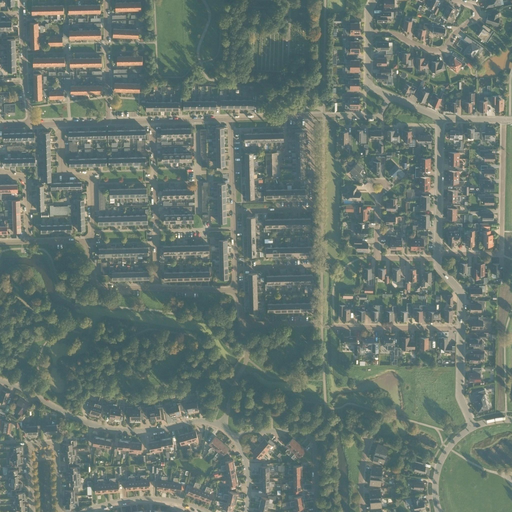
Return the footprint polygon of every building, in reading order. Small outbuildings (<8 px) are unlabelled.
[(436,7),(439,1),(437,0),(431,0),(432,0),(431,0),(428,0),(425,6),(428,8),(429,6),(434,9),(433,12),(436,14),(439,8),(436,7)] [(485,1),(486,8),(493,7),(493,6),(500,4),(499,0),(489,0),(485,1)] [(449,6),(444,15),(448,17),(447,21),(452,23),(455,18),(452,16),(455,9),(453,8),(452,8),(449,6)] [(491,15),(488,14),(486,22),(493,24),(494,26),(496,27),(498,26),(499,24),(498,22),(499,18),(498,17),(500,12),(493,10),(491,15)] [(377,15),(377,22),(387,22),(387,18),(394,18),(394,12),(381,12),(381,15),(377,15)] [(403,30),(410,31),(411,24),(415,25),(416,19),(412,18),(412,22),(405,20),(403,30)] [(345,28),(351,28),(359,28),(359,22),(359,23),(353,23),(353,20),(347,20),(347,22),(345,25),(345,28)] [(12,21),(5,21),(5,30),(3,30),(4,34),(6,34),(6,30),(12,30),(12,21)] [(432,34),(444,36),(445,28),(438,27),(439,23),(431,21),(430,28),(433,28),(432,34)] [(423,30),(419,29),(417,38),(424,39),(425,32),(428,32),(429,24),(424,23),(423,30)] [(487,42),(494,32),(483,24),(483,25),(481,28),(482,28),(478,36),(487,42)] [(347,37),(353,37),(353,34),(359,34),(359,28),(351,28),(345,28),(345,32),(347,34),(347,37)] [(480,53),(483,48),(466,36),(464,39),(471,44),(465,53),(472,58),(477,51),(480,53)] [(359,47),(359,41),(353,41),(353,37),(347,37),(347,41),(345,43),(345,47),(350,47),(359,47)] [(386,54),(392,54),(392,42),(377,42),(377,50),(386,50),(386,54)] [(347,52),(347,56),(353,56),(353,52),(359,52),(359,53),(359,47),(350,47),(345,47),(345,50),(347,52)] [(7,53),(7,57),(7,59),(16,59),(15,52),(7,52),(7,51),(3,51),(3,53),(7,53)] [(407,66),(413,67),(413,57),(409,57),(410,53),(405,53),(405,51),(401,51),(401,56),(402,56),(402,62),(407,62),(407,66)] [(454,58),(449,66),(453,69),(453,70),(457,73),(459,69),(459,68),(462,64),(463,62),(462,61),(463,58),(456,53),(454,56),(455,57),(454,58)] [(377,65),(386,65),(386,61),(389,61),(389,59),(391,59),(391,54),(384,54),(384,58),(377,58),(377,65)] [(353,60),(353,56),(347,56),(347,60),(350,60),(350,65),(359,65),(359,60),(353,60)] [(16,59),(7,59),(7,57),(3,57),(3,59),(7,59),(8,64),(8,65),(16,65),(16,59)] [(416,58),(416,68),(423,68),(428,68),(429,61),(424,61),(424,58),(416,58)] [(432,61),(431,71),(439,72),(439,71),(445,69),(443,63),(440,64),(440,65),(439,65),(439,62),(432,61)] [(8,65),(8,64),(3,64),(3,66),(7,66),(7,68),(8,68),(8,72),(16,72),(16,65),(8,65)] [(347,71),(347,75),(353,75),(353,71),(359,71),(359,65),(350,65),(345,65),(345,71),(347,71)] [(387,81),(387,84),(392,84),(392,77),(391,77),(391,69),(381,69),(381,73),(377,73),(377,81),(387,81)] [(345,84),(350,84),(359,84),(359,78),(353,78),(353,75),(347,75),(347,78),(345,84)] [(347,89),(347,93),(353,93),(353,90),(359,90),(359,84),(350,84),(345,84),(347,89)] [(417,88),(411,85),(411,86),(406,84),(402,92),(408,95),(409,91),(414,94),(417,88)] [(420,93),(418,99),(425,102),(429,93),(423,91),(425,87),(420,85),(417,92),(420,93)] [(221,108),(227,108),(227,100),(229,100),(229,96),(227,96),(227,100),(222,100),(222,98),(223,98),(223,91),(220,91),(220,100),(221,100),(221,108)] [(9,92),(0,92),(0,104),(1,105),(2,105),(2,112),(4,112),(15,112),(15,104),(9,104),(9,92)] [(431,105),(438,108),(440,101),(444,102),(446,94),(443,93),(441,98),(436,96),(437,94),(433,92),(430,98),(434,100),(431,105)] [(472,103),(475,103),(475,92),(469,92),(469,102),(465,102),(465,111),(471,111),(472,103)] [(353,97),(353,93),(347,93),(347,97),(346,97),(346,103),(349,103),(359,103),(359,97),(353,97)] [(233,100),(229,100),(227,100),(227,108),(234,108),(234,100),(236,100),(236,96),(233,96),(233,100)] [(236,100),(234,100),(234,108),(240,108),(240,100),(242,100),(242,96),(240,96),(240,100),(236,100)] [(242,100),(240,100),(240,108),(247,108),(247,100),(248,100),(249,96),(246,96),(246,100),(242,100)] [(247,100),(247,108),(253,109),(253,107),(256,107),(256,100),(255,100),(255,96),(253,96),(253,100),(248,100),(247,100)] [(503,106),(503,105),(504,103),(503,103),(503,99),(498,99),(498,96),(491,96),(491,103),(495,103),(495,110),(497,110),(499,111),(501,110),(503,110),(503,106)] [(184,109),(190,109),(190,101),(192,101),(192,97),(190,97),(190,101),(184,101),(184,109)] [(197,109),(197,101),(198,101),(198,97),(196,97),(196,101),(192,101),(190,101),(190,109),(197,109)] [(203,109),(203,101),(205,101),(205,97),(203,97),(203,101),(198,101),(197,101),(197,109),(203,109)] [(203,109),(210,109),(210,101),(211,101),(211,97),(209,97),(209,101),(205,101),(203,101),(203,109)] [(461,101),(461,98),(454,97),(454,99),(452,102),(451,102),(449,102),(449,107),(451,107),(451,111),(458,111),(458,108),(461,108),(461,101)] [(479,111),(487,111),(487,104),(490,104),(490,97),(484,97),(484,101),(479,101),(479,111)] [(153,110),(153,102),(154,102),(154,98),(152,98),(152,102),(146,102),(146,110),(153,110)] [(153,110),(159,110),(159,102),(161,102),(161,98),(158,98),(158,102),(154,102),(153,102),(153,110)] [(161,102),(159,102),(159,110),(166,110),(166,102),(167,102),(167,98),(165,98),(165,102),(161,102)] [(172,110),(172,102),(174,102),(174,98),(172,98),(172,102),(167,102),(166,102),(166,110),(172,110)] [(172,102),(172,110),(179,110),(179,109),(181,109),(181,102),(180,102),(180,98),(178,98),(178,102),(174,102),(172,102)] [(359,103),(349,103),(346,103),(345,108),(347,108),(347,111),(353,111),(353,108),(358,108),(359,108),(359,103)] [(216,132),(216,134),(224,134),(224,127),(215,127),(215,126),(212,126),(212,128),(215,128),(216,132)] [(450,130),(450,140),(458,141),(458,139),(462,139),(462,128),(457,128),(457,129),(457,130),(450,130)] [(295,137),(295,138),(304,138),(303,132),(301,132),(301,129),(295,129),(295,131),(291,131),(291,133),(293,133),(293,134),(295,134),(295,137)] [(474,129),(467,129),(467,133),(464,133),(464,139),(468,139),(468,137),(473,138),(473,139),(479,139),(479,132),(474,132),(474,129)] [(482,132),(482,141),(487,142),(488,138),(495,140),(495,129),(485,129),(485,132),(482,132)] [(361,142),(366,143),(366,133),(363,133),(363,130),(356,130),(356,140),(361,140),(361,142)] [(380,138),(379,142),(383,142),(383,136),(381,136),(381,130),(374,130),(374,131),(370,131),(370,138),(380,138)] [(394,131),(387,131),(387,140),(392,140),(392,142),(399,143),(399,134),(394,134),(394,131)] [(409,146),(415,146),(415,139),(411,139),(411,131),(404,131),(404,141),(409,141),(409,146)] [(283,132),(276,132),(276,141),(275,141),(275,145),(280,145),(280,141),(282,141),(283,141),(283,132)] [(340,139),(338,139),(338,143),(347,144),(347,145),(351,145),(352,135),(348,135),(348,132),(340,132),(340,139)] [(419,141),(419,142),(421,142),(428,144),(428,148),(431,148),(431,143),(431,141),(431,135),(428,135),(420,132),(419,134),(419,137),(418,141),(419,141)] [(304,145),(304,138),(295,138),(295,137),(291,137),(291,139),(295,139),(295,144),(295,145),(304,145)] [(216,141),(216,145),(216,147),(225,147),(224,140),(216,140),(216,139),(212,139),(212,141),(216,141)] [(448,152),(448,158),(459,158),(459,153),(464,153),(464,149),(463,149),(459,149),(456,149),(456,152),(448,152)] [(494,154),(487,154),(487,150),(480,150),(480,156),(485,156),(485,160),(494,160),(494,154)] [(216,154),(216,158),(216,160),(225,160),(225,153),(216,153),(216,152),(212,152),(212,154),(216,154)] [(253,161),(255,161),(257,161),(257,159),(253,159),(253,153),(245,153),(245,160),(253,159),(253,161)] [(420,158),(420,164),(430,164),(430,158),(423,158),(423,155),(418,155),(418,158),(420,158)] [(296,159),(296,163),(296,164),(304,164),(304,158),(296,158),(296,156),(292,156),(292,159),(296,159)] [(373,168),(372,168),(371,169),(371,171),(372,172),(373,172),(373,173),(380,173),(381,164),(385,164),(385,157),(376,157),(376,162),(373,162),(373,168)] [(225,160),(216,160),(216,158),(213,159),(213,161),(216,160),(216,167),(217,167),(223,166),(225,166),(225,160)] [(459,158),(448,158),(448,164),(456,164),(456,167),(463,167),(463,163),(459,163),(459,158)] [(257,165),(253,165),(253,161),(253,159),(245,160),(245,166),(253,166),(254,168),(258,167),(257,165)] [(362,165),(359,162),(350,171),(354,175),(353,176),(357,181),(363,175),(359,171),(362,169),(360,167),(362,165)] [(396,175),(400,178),(404,174),(401,170),(396,164),(389,172),(394,177),(396,175)] [(415,170),(415,173),(423,173),(423,170),(430,170),(430,164),(420,164),(419,170),(415,170)] [(484,171),(484,175),(494,175),(494,169),(487,169),(487,165),(481,165),(481,171),(484,171)] [(254,168),(253,166),(245,166),(245,173),(254,172),(254,174),(258,174),(258,171),(254,172),(254,168)] [(448,170),(448,176),(459,177),(459,171),(463,171),(463,168),(456,168),(456,170),(448,170)] [(296,171),(296,169),(292,169),(292,172),(296,172),(296,178),(305,177),(305,171),(296,171)] [(246,179),(254,179),(254,180),(258,180),(258,178),(254,178),(254,174),(254,172),(245,173),(246,179)] [(422,177),(423,173),(415,173),(415,177),(419,177),(419,183),(430,183),(430,177),(422,177)] [(459,177),(448,176),(448,183),(455,183),(455,186),(464,186),(464,181),(459,181),(459,177)] [(246,186),(254,185),(254,187),(258,187),(258,184),(254,185),(254,180),(254,179),(246,179),(246,186)] [(484,190),(494,191),(494,184),(486,183),(486,180),(479,179),(479,183),(484,184),(484,190)] [(226,183),(217,183),(217,182),(213,182),(213,184),(217,184),(217,188),(217,190),(226,190),(226,183)] [(430,183),(419,183),(419,189),(415,189),(415,192),(422,192),(422,189),(430,189),(430,183)] [(304,188),(300,188),(299,188),(299,197),(305,197),(305,195),(309,194),(308,184),(307,184),(304,185),(304,188)] [(246,186),(246,192),(254,192),(254,193),(258,193),(258,191),(257,191),(257,189),(254,189),(254,187),(254,185),(246,186)] [(273,189),(274,189),(274,185),(272,185),(272,189),(266,190),(266,198),(273,198),(273,189)] [(286,197),(286,189),(287,189),(287,185),(285,185),(285,189),(281,189),(279,189),(279,198),(286,197)] [(291,189),(287,189),(286,189),(286,197),(292,197),(292,189),(294,189),(294,185),(291,185),(291,189)] [(299,197),(299,188),(300,188),(300,185),(298,185),(298,189),(294,189),(292,189),(292,197),(299,197)] [(356,190),(356,187),(350,187),(350,192),(349,192),(349,200),(361,200),(361,192),(356,192),(356,190)] [(448,190),(448,195),(457,195),(457,192),(460,192),(460,187),(454,187),(454,190),(448,190)] [(226,190),(217,190),(217,188),(213,188),(213,191),(218,191),(218,195),(218,196),(226,196),(226,190)] [(255,198),(254,193),(254,192),(246,192),(246,199),(254,198),(255,200),(258,200),(258,197),(255,198)] [(494,198),(485,197),(485,194),(478,194),(478,200),(485,200),(484,204),(493,204),(494,198)] [(226,196),(218,196),(218,195),(214,195),(214,197),(218,197),(218,201),(218,203),(226,203),(226,196)] [(457,195),(448,195),(448,200),(453,200),(453,204),(460,204),(460,198),(457,198),(457,195)] [(396,204),(397,199),(390,199),(390,203),(386,203),(386,210),(391,210),(391,212),(398,212),(398,204),(396,204)] [(429,202),(420,202),(420,205),(417,205),(417,207),(413,207),(413,211),(420,211),(420,208),(429,208),(429,202)] [(447,208),(447,213),(457,214),(457,211),(460,211),(460,205),(453,205),(453,208),(447,208)] [(360,219),(367,219),(367,209),(363,209),(363,206),(356,206),(356,210),(360,210),(360,219)] [(214,210),(218,210),(218,214),(218,216),(226,216),(226,209),(218,209),(218,208),(214,208),(214,210)] [(419,217),(419,220),(429,221),(429,214),(425,214),(425,211),(416,211),(416,217),(419,217)] [(457,218),(457,214),(447,213),(447,219),(454,219),(454,222),(460,222),(460,218),(457,218)] [(226,216),(218,216),(218,214),(214,214),(214,217),(218,217),(218,223),(227,222),(226,216)] [(247,217),(247,224),(255,224),(255,225),(262,225),(262,221),(255,221),(255,217),(247,217)] [(283,230),(283,231),(285,231),(285,227),(289,227),(291,227),(291,218),(285,219),(285,227),(283,227),(283,230)] [(291,227),(289,227),(289,231),(292,231),(292,230),(293,230),(293,227),(296,227),(298,227),(297,218),(291,218),(291,227)] [(297,218),(298,227),(296,227),(296,231),(298,231),(298,227),(302,226),(304,226),(304,218),(297,218)] [(304,226),(302,226),(302,231),(305,230),(305,226),(311,226),(311,218),(304,218),(304,226)] [(272,227),(272,219),(265,219),(265,227),(263,227),(264,231),(266,231),(266,227),(270,227),(272,227)] [(272,219),(272,227),(270,227),(270,231),(272,231),(272,227),(276,227),(278,227),(278,219),(272,219)] [(278,227),(276,227),(277,231),(279,231),(279,230),(283,230),(283,227),(285,227),(285,219),(278,219),(278,227)] [(429,227),(429,221),(419,220),(419,226),(414,225),(414,229),(420,230),(420,226),(429,227)] [(364,236),(368,236),(368,228),(365,228),(365,223),(358,223),(358,224),(355,224),(355,229),(354,229),(354,233),(355,234),(357,234),(357,235),(364,235),(364,236)] [(255,228),(255,225),(255,224),(247,224),(247,230),(255,230),(255,232),(259,232),(259,229),(257,229),(257,228),(255,228)] [(247,230),(247,237),(256,236),(256,238),(260,238),(260,236),(255,236),(255,232),(255,230),(247,230)] [(455,245),(455,241),(460,241),(461,230),(460,230),(460,231),(455,231),(455,232),(448,232),(447,236),(448,236),(448,245),(455,245)] [(483,245),(492,246),(492,242),(492,241),(492,239),(492,238),(492,235),(490,235),(490,231),(483,231),(483,235),(484,235),(484,240),(483,240),(483,245)] [(411,250),(417,250),(417,239),(411,239),(411,234),(408,234),(408,243),(411,243),(411,250)] [(391,243),(391,249),(396,249),(396,240),(397,235),(388,235),(387,243),(391,243)] [(219,245),(219,246),(227,246),(227,239),(225,239),(224,236),(219,237),(219,238),(215,238),(215,241),(219,240),(219,245)] [(256,238),(256,236),(247,237),(247,243),(256,243),(256,245),(260,245),(260,242),(256,242),(256,238)] [(405,236),(402,236),(402,240),(396,240),(396,249),(402,250),(402,243),(405,243),(405,236)] [(417,239),(417,250),(423,250),(423,243),(427,243),(427,236),(421,236),(421,239),(417,239)] [(363,252),(368,252),(368,243),(361,243),(361,238),(354,238),(354,245),(357,245),(357,250),(363,250),(363,252)] [(294,247),(292,247),(292,255),(299,255),(298,247),(300,247),(300,244),(300,242),(298,243),(298,247),(294,247)] [(304,244),(300,244),(300,247),(298,247),(299,255),(305,255),(305,246),(307,246),(307,242),(304,242),(304,244)] [(311,246),(307,246),(305,246),(305,255),(312,255),(311,246),(313,246),(313,242),(311,242),(311,246)] [(256,249),(256,245),(256,243),(247,243),(247,250),(256,249),(256,251),(260,251),(260,249),(256,249)] [(273,247),(274,247),(274,243),(272,243),(272,247),(266,247),(266,256),(273,256),(273,247)] [(278,247),(274,247),(273,247),(273,256),(279,255),(279,247),(281,247),(281,243),(278,243),(278,247)] [(286,255),(285,247),(287,247),(287,243),(285,243),(285,247),(281,247),(279,247),(279,255),(286,255)] [(291,247),(287,247),(285,247),(286,255),(292,255),(292,247),(294,247),(294,243),(291,243),(291,247)] [(176,245),(170,246),(170,254),(168,254),(169,258),(171,258),(171,254),(175,254),(176,254),(176,245)] [(209,245),(202,245),(202,253),(201,253),(201,257),(203,257),(203,253),(209,253),(209,245)] [(219,247),(219,251),(219,253),(227,253),(227,246),(219,246),(219,245),(215,245),(215,247),(219,247)] [(256,249),(247,250),(248,256),(256,256),(256,258),(260,258),(260,251),(256,251),(256,249)] [(219,260),(220,264),(220,266),(228,265),(228,259),(219,259),(219,257),(215,258),(215,260),(219,260)] [(466,275),(471,275),(472,267),(467,267),(467,263),(460,263),(460,272),(466,272),(466,275)] [(499,267),(499,264),(492,264),(492,273),(496,273),(496,278),(503,278),(503,267),(499,267)] [(484,265),(477,265),(477,269),(474,269),(474,279),(479,279),(479,275),(484,275),(484,265)] [(171,272),(173,272),(172,268),(168,268),(168,272),(164,272),(164,280),(171,280),(171,272)] [(374,285),(374,276),(371,276),(371,268),(364,268),(364,270),(363,270),(363,271),(362,274),(363,275),(364,275),(364,278),(369,278),(368,282),(368,285),(374,285)] [(385,282),(389,282),(389,276),(385,276),(386,269),(379,269),(378,277),(382,278),(382,281),(385,281),(385,282)] [(397,286),(404,286),(404,278),(400,278),(400,269),(393,269),(393,279),(397,280),(397,286)] [(419,278),(419,275),(418,274),(416,274),(416,273),(415,273),(416,269),(410,269),(410,273),(409,273),(409,281),(416,281),(416,279),(418,279),(419,278)] [(220,272),(220,270),(216,271),(216,273),(220,273),(220,279),(228,279),(228,272),(220,272)] [(427,287),(427,284),(427,281),(431,281),(431,272),(425,272),(425,275),(421,275),(421,287),(427,287)] [(248,274),(248,280),(257,280),(257,281),(261,281),(261,279),(257,279),(256,273),(248,274)] [(312,274),(305,275),(305,283),(304,283),(304,287),(306,287),(306,283),(312,283),(312,274)] [(471,288),(471,295),(485,295),(485,286),(479,285),(479,289),(471,288)] [(312,298),(312,303),(308,303),(307,303),(307,311),(313,311),(313,310),(315,310),(315,302),(315,298),(312,298)] [(268,312),(275,312),(274,303),(276,303),(276,299),(273,299),(274,303),(267,304),(268,312)] [(362,310),(358,310),(355,310),(355,316),(358,316),(358,319),(365,319),(365,311),(368,312),(368,300),(365,300),(365,307),(362,307),(362,310)] [(470,312),(481,312),(481,307),(484,308),(484,300),(478,300),(478,304),(471,304),(470,312)] [(339,315),(342,315),(342,319),(350,319),(350,309),(345,309),(345,305),(339,305),(339,315)] [(372,308),(372,310),(371,319),(378,320),(378,312),(382,312),(382,305),(375,305),(375,308),(372,308)] [(422,320),(422,311),(426,311),(426,305),(420,305),(420,308),(413,308),(413,315),(415,315),(415,320),(422,320)] [(392,306),(392,311),(386,311),(386,320),(393,320),(393,313),(396,313),(396,306),(392,306)] [(400,311),(400,320),(407,320),(407,313),(411,313),(411,306),(407,306),(407,311),(400,311)] [(428,320),(435,321),(435,319),(440,319),(440,309),(435,309),(435,312),(428,311),(428,320)] [(486,321),(486,317),(479,317),(479,321),(472,321),(472,329),(476,329),(476,328),(483,328),(483,321),(486,321)] [(348,344),(356,344),(356,336),(348,336),(348,337),(344,337),(344,343),(348,343),(348,344)] [(395,337),(390,337),(390,336),(388,336),(388,337),(384,337),(383,345),(388,345),(388,350),(394,350),(394,347),(395,347),(395,337)] [(373,353),(378,353),(378,342),(374,342),(374,337),(367,337),(364,337),(364,340),(362,340),(362,345),(364,345),(364,346),(365,347),(366,347),(367,347),(368,347),(369,346),(371,346),(371,345),(371,352),(373,352),(373,353)] [(402,337),(402,349),(409,349),(415,349),(415,342),(409,341),(409,337),(402,337)] [(424,337),(422,337),(421,337),(420,348),(427,348),(427,351),(431,351),(431,340),(428,340),(428,337),(426,337),(425,337),(424,337)] [(445,352),(452,352),(452,345),(448,345),(448,338),(439,338),(439,342),(440,342),(440,348),(445,348),(445,352)] [(474,345),(474,346),(474,349),(483,349),(484,342),(482,340),(482,338),(474,338),(474,339),(470,339),(470,345),(474,345)] [(469,362),(480,362),(480,358),(484,358),(484,351),(477,351),(476,355),(470,354),(469,362)] [(469,373),(469,382),(474,382),(474,381),(480,381),(480,375),(481,375),(481,368),(473,368),(473,373),(469,373)] [(0,396),(0,401),(6,403),(10,393),(2,390),(0,396)] [(478,412),(482,411),(482,410),(487,408),(485,400),(485,399),(484,394),(486,393),(485,390),(479,392),(480,395),(477,396),(478,401),(476,402),(477,408),(478,412)] [(13,408),(21,414),(17,420),(20,422),(29,410),(26,408),(29,404),(20,398),(15,405),(13,408)] [(195,402),(192,402),(193,413),(199,412),(198,405),(201,405),(199,398),(194,399),(195,402)] [(188,414),(193,413),(192,402),(189,403),(188,400),(183,401),(184,408),(187,407),(188,414)] [(98,403),(90,401),(88,407),(91,408),(89,414),(94,416),(98,403)] [(176,417),(181,415),(180,409),(183,408),(181,402),(176,403),(175,402),(172,403),(173,406),(176,417)] [(99,417),(101,411),(104,412),(106,406),(98,403),(94,416),(99,417)] [(176,417),(173,406),(171,407),(169,403),(164,404),(166,413),(169,412),(171,418),(176,417)] [(114,421),(116,409),(116,405),(108,404),(107,410),(110,410),(109,420),(114,421)] [(119,409),(116,409),(114,421),(119,421),(121,412),(124,412),(125,406),(119,406),(119,409)] [(130,422),(135,422),(135,411),(132,411),(132,407),(127,407),(127,413),(130,413),(130,422)] [(138,411),(135,411),(135,422),(140,422),(140,413),(143,413),(143,407),(138,407),(138,411)] [(160,414),(163,413),(163,407),(157,408),(158,410),(155,410),(156,421),(161,420),(160,414)] [(151,421),(156,421),(155,410),(152,411),(151,408),(146,409),(147,416),(150,415),(151,421)] [(57,433),(57,426),(60,426),(59,420),(56,420),(57,425),(51,425),(52,434),(57,433)] [(38,425),(32,426),(33,434),(38,434),(38,427),(41,427),(40,421),(37,421),(38,425)] [(46,434),(52,434),(51,425),(46,425),(45,421),(42,421),(43,427),(46,427),(46,434)] [(27,428),(27,435),(33,434),(32,426),(29,426),(29,424),(26,424),(26,422),(23,422),(24,428),(27,428)] [(195,443),(194,443),(194,442),(198,440),(196,431),(190,432),(193,442),(192,442),(194,447),(196,446),(195,443)] [(190,432),(184,434),(188,448),(190,448),(189,444),(188,443),(192,442),(193,442),(190,432)] [(185,446),(186,449),(188,448),(184,434),(178,436),(181,445),(185,444),(186,445),(185,446)] [(212,447),(211,448),(210,447),(208,450),(210,452),(220,440),(215,436),(208,444),(212,447)] [(105,447),(106,438),(100,437),(98,450),(100,451),(101,446),(105,447)] [(105,447),(104,451),(106,452),(107,447),(111,447),(112,439),(106,438),(105,447)] [(166,452),(168,451),(166,438),(160,439),(160,441),(161,441),(162,447),(165,447),(166,452)] [(285,451),(287,453),(297,442),(292,438),(286,445),(289,448),(288,449),(287,449),(285,451)] [(260,443),(272,453),(273,451),(271,449),(270,450),(269,449),(272,445),(273,446),(275,443),(270,439),(267,441),(264,439),(260,443)] [(62,444),(63,449),(72,449),(72,446),(76,446),(76,440),(69,440),(69,443),(62,444)] [(214,449),(218,452),(224,444),(220,440),(210,452),(212,453),(214,450),(214,449)] [(157,456),(155,442),(149,443),(150,453),(155,452),(155,453),(154,453),(155,457),(157,456)] [(301,446),(297,442),(287,453),(289,455),(291,452),(290,451),(291,450),(294,453),(301,446)] [(9,452),(10,452),(13,451),(13,452),(23,451),(23,445),(16,446),(15,443),(6,443),(6,449),(9,449),(9,452)] [(256,448),(264,454),(267,451),(268,452),(267,452),(270,455),(272,453),(260,443),(256,448)] [(224,444),(218,452),(215,455),(217,457),(219,454),(218,454),(219,452),(223,455),(229,448),(224,444)] [(377,447),(375,453),(386,456),(387,450),(388,447),(378,444),(377,447)] [(294,453),(291,457),(293,459),(295,456),(295,455),(296,454),(299,458),(306,450),(301,446),(294,453)] [(264,454),(256,448),(252,452),(260,459),(263,455),(264,456),(263,457),(266,459),(268,457),(264,454)] [(386,456),(375,453),(373,459),(374,459),(373,462),(383,465),(384,462),(386,456)] [(70,464),(73,463),(77,463),(77,455),(76,455),(73,455),(66,455),(63,455),(63,461),(70,461),(70,464)] [(20,457),(14,457),(11,458),(11,457),(10,457),(10,466),(14,466),(17,466),(17,463),(24,463),(23,457),(20,457)] [(426,466),(422,465),(423,460),(416,458),(415,462),(415,464),(416,464),(414,470),(424,473),(426,466)] [(221,466),(221,468),(234,466),(233,460),(225,461),(226,465),(221,466)] [(70,469),(70,472),(80,472),(80,463),(77,463),(73,463),(70,464),(67,464),(67,467),(66,467),(66,469),(70,469)] [(18,475),(17,472),(21,471),(21,469),(21,466),(17,466),(14,466),(10,466),(7,466),(8,475),(18,475)] [(371,470),(371,476),(382,477),(382,471),(382,468),(372,467),(371,470)] [(224,480),(226,479),(237,478),(236,472),(227,473),(228,477),(223,478),(224,480)] [(382,477),(371,476),(370,482),(370,485),(380,486),(381,483),(382,477)] [(169,491),(175,492),(181,492),(182,484),(179,483),(179,478),(174,477),(173,483),(170,482),(169,491)] [(68,487),(72,487),(74,487),(74,484),(81,483),(80,478),(71,478),(71,481),(67,481),(67,484),(68,484),(68,487)] [(224,482),(229,481),(230,487),(235,487),(235,484),(238,484),(237,478),(226,479),(224,480),(224,482)] [(411,478),(410,482),(414,482),(414,489),(423,489),(423,482),(416,482),(417,479),(411,478)] [(18,489),(22,489),(22,486),(22,483),(18,484),(18,480),(8,481),(9,487),(12,486),(12,489),(18,489)] [(187,494),(193,496),(198,483),(195,482),(193,487),(190,486),(187,494)] [(193,496),(199,498),(202,490),(199,489),(200,484),(198,483),(193,496)] [(299,489),(302,489),(302,483),(288,484),(283,484),(284,489),(289,489),(291,486),(293,486),(294,489),(293,489),(293,492),(299,492),(299,489)] [(269,490),(269,486),(274,486),(274,484),(261,484),(261,490),(264,490),(264,493),(271,493),(271,490),(269,490)] [(199,498),(204,500),(209,487),(206,486),(205,491),(202,490),(199,498)] [(72,487),(72,490),(65,490),(65,496),(75,495),(74,492),(78,492),(78,487),(74,487),(72,487)] [(212,488),(209,487),(204,500),(210,502),(213,494),(210,493),(212,488)] [(18,492),(18,489),(12,489),(11,490),(12,495),(16,495),(16,498),(25,498),(25,492),(18,492)] [(370,493),(370,499),(381,498),(381,492),(380,492),(380,489),(370,490),(370,493)] [(236,499),(230,498),(223,496),(223,498),(228,499),(227,503),(233,505),(235,505),(236,499)] [(290,501),(290,504),(303,502),(302,496),(298,496),(294,497),(294,501),(290,501)] [(413,502),(412,502),(411,498),(406,499),(407,505),(414,504),(414,507),(413,510),(415,511),(416,511),(418,510),(425,508),(425,505),(425,504),(424,504),(424,501),(420,502),(420,500),(419,496),(413,498),(413,501),(413,502)] [(261,497),(260,503),(273,506),(273,503),(269,502),(269,498),(268,498),(267,498),(261,497)] [(381,498),(370,499),(371,505),(371,508),(382,507),(381,504),(382,504),(381,498)] [(71,511),(71,507),(78,507),(78,501),(76,501),(68,501),(66,502),(67,505),(65,505),(65,511),(71,511)] [(227,503),(219,501),(218,503),(222,504),(222,503),(223,504),(222,508),(232,511),(233,505),(227,503)] [(15,504),(15,510),(21,509),(20,511),(26,511),(27,507),(25,507),(25,503),(23,503),(23,504),(15,504)]
